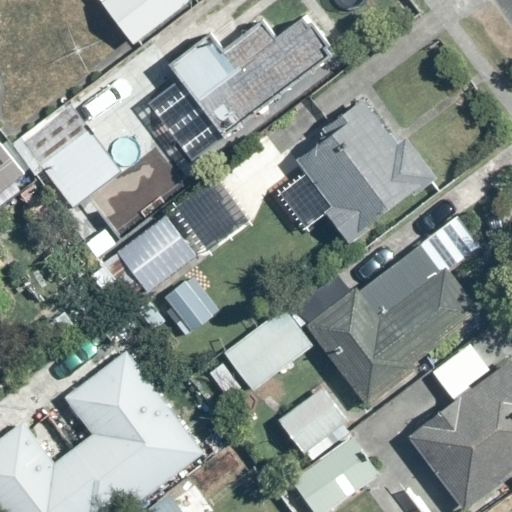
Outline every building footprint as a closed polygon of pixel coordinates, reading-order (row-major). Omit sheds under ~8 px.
[(92,0),(128,44),(183,0),(92,0)] [(334,56),(304,16),(274,38),(261,21),(220,52),(212,41),(175,69),(226,137),(334,56)] [(427,172),(363,94),(298,147),(310,161),(273,192),(303,230),(321,215),(343,241),(427,172)] [(120,170),(66,100),(17,137),(72,208),(120,170)] [(0,187),(21,171),(0,143),(0,187)] [(193,256),(164,216),(115,252),(143,292),(193,256)] [(476,313),(398,217),(305,292),(224,357),(252,391),(309,345),(359,408),(476,313)] [(222,308),(199,273),(173,290),(197,325),(222,308)] [(462,510),(511,471),(511,365),(505,356),(488,369),(467,340),(428,370),(452,401),(406,436),(462,510)] [(120,511),(200,453),(124,350),(63,395),(91,433),(49,464),(18,423),(0,436),(0,511),(120,511)] [(348,418),(309,366),(262,402),(301,453),(348,418)] [(326,511),(381,471),(352,432),(288,480),(312,511),(326,511)] [(219,511),(191,474),(139,511),(219,511)] [(410,511),(395,489),(361,511),(410,511)]
